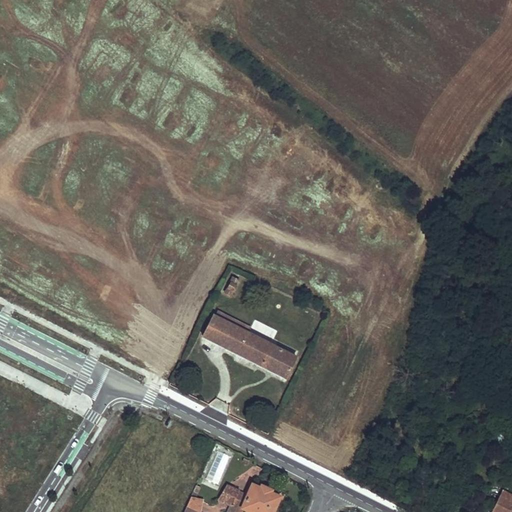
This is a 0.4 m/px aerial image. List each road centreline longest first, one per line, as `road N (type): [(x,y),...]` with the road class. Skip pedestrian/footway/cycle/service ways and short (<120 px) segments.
road 1 (track): [(336,488),(391,395),(459,179),(511,108)]
road 2 (tertiary): [(132,387),(336,488)]
road 3 (tertiary): [(31,511),(104,396)]
road 4 (tertiary): [(114,378),(0,321)]
